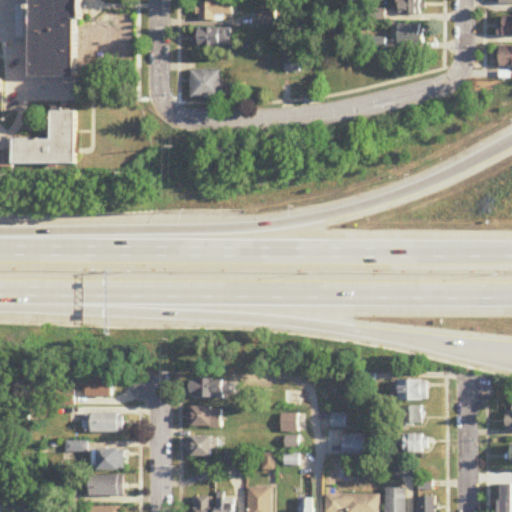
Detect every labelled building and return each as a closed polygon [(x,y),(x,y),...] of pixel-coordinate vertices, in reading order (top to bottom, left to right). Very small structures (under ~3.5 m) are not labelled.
[(31,0),(32,79),(77,79),(77,20),(82,20),(82,0),(31,0)] [(397,0),(397,15),(426,15),(426,0),(397,0)] [(198,21),(232,21),(232,3),(198,3),(198,21)] [(511,18),(499,18),(499,36),(511,36),(511,18)] [(396,44),(424,44),(424,26),(396,26),(396,44)] [(231,29),(194,29),(194,48),(231,48),(231,29)] [(511,68),(511,48),(501,48),(501,68),(511,68)] [(191,99),(221,99),(221,71),(191,71),(191,99)] [(0,167),(77,167),(77,113),(52,113),(52,141),(13,141),(13,153),(0,152),(0,167)] [(88,398),(114,398),(114,379),(88,379),(88,398)] [(236,381),(193,381),(193,399),(226,399),(226,396),(236,396),(236,381)] [(429,381),(399,381),(399,402),(429,402),(429,381)] [(286,407),(303,407),(303,393),(286,393),(286,407)] [(402,407),(402,427),(424,427),(424,407),(402,407)] [(222,429),(222,408),(189,408),(189,429),(222,429)] [(125,434),(125,414),(84,414),(84,434),(125,434)] [(347,429),(347,415),(333,415),(333,429),(347,429)] [(282,433),(299,433),(299,416),(282,416),(282,433)] [(365,435),(343,435),(343,458),(365,458),(365,435)] [(405,454),(429,454),(429,435),(405,435),(405,454)] [(188,458),(213,458),(213,438),(188,438),(188,458)] [(286,439),(286,449),(299,449),(299,439),(286,439)] [(99,450),(99,472),(125,472),(125,450),(99,450)] [(300,467),(300,456),(286,456),(286,467),(300,467)] [(395,461),(395,477),(413,477),(413,461),(395,461)] [(125,477),(91,477),(91,498),(125,498),(125,477)] [(433,483),(420,482),(419,490),(432,491),(433,483)] [(271,511),(272,489),(249,489),(249,511),(271,511)] [(406,511),(407,490),(387,490),(386,511),(406,511)] [(380,511),(381,496),(326,496),(325,511),(380,511)] [(436,511),(436,498),(418,498),(418,511),(436,511)]
